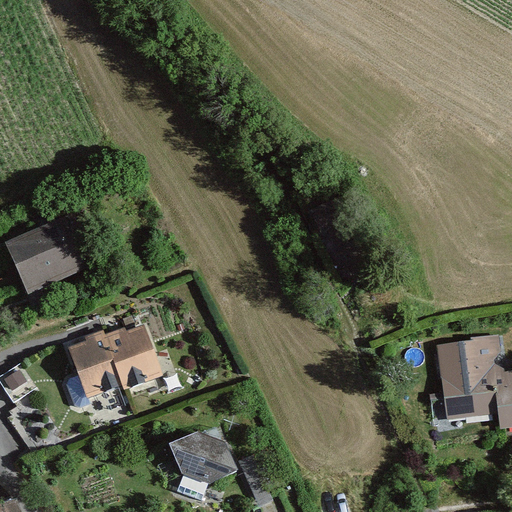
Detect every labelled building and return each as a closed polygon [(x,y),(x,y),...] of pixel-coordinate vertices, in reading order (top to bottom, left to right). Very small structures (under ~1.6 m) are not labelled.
[(75,217),(13,242),(32,287),(94,261),(75,217)] [(111,335),(126,380),(128,385),(162,374),(146,328),(127,335),(125,330),(111,335)] [(89,392),(126,380),(111,335),(75,347),(89,392)] [(501,337),(443,345),(454,415),(506,408),(508,426),(511,425),(511,371),(506,373),(501,337)] [(201,433),(174,443),(186,475),(210,484),(240,470),(228,443),(201,433)] [(259,455),(243,462),(261,507),(277,500),(259,455)] [(0,503),(0,511),(21,511),(18,503),(1,507),(0,503)]
